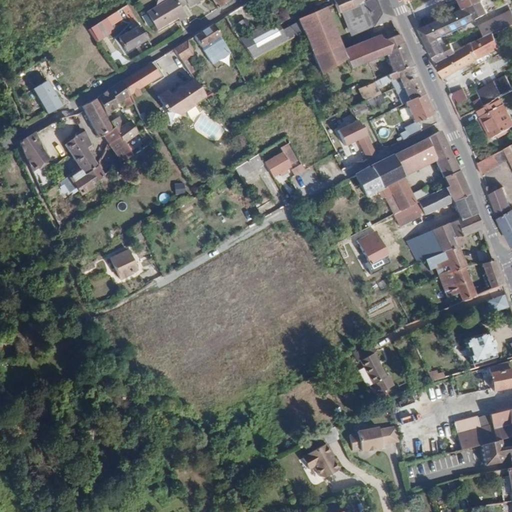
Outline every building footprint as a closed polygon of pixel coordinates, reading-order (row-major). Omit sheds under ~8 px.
[(185,18),(173,0),(165,0),(145,13),(156,31),(177,18),(179,21),(185,18)] [(173,0),(185,18),(179,8),(186,4),(188,7),(200,0),(173,0)] [(227,0),(211,0),(217,9),(228,2),(227,0)] [(369,0),(332,0),(330,1),(332,6),(334,4),(338,13),(343,11),(363,3),(369,0)] [(393,18),(385,0),(369,0),(363,3),(373,26),(393,18)] [(482,1),(481,0),(459,0),(464,9),(464,10),(471,7),(482,1)] [(488,14),(482,1),(471,7),(476,17),(474,18),(476,20),(488,14)] [(363,3),(343,11),(353,35),(373,26),(363,3)] [(476,17),(471,7),(464,10),(464,9),(419,29),(429,50),(442,43),(440,38),(476,20),(474,18),(476,17)] [(303,33),(310,50),(321,75),(345,60),(346,60),(344,55),(325,8),(297,21),(298,23),(303,33)] [(497,16),(498,18),(503,29),(511,24),(511,9),(511,10),(497,16)] [(121,20),(116,12),(105,19),(110,27),(121,20)] [(493,34),(503,29),(498,18),(479,27),(481,30),(484,37),(485,38),(493,34)] [(241,38),(249,34),(241,19),(233,24),(241,38)] [(286,41),(281,33),(274,20),(249,34),(241,38),(239,39),(254,60),(286,41)] [(286,42),(303,33),(298,23),(281,33),(286,41),(286,42)] [(219,36),(212,25),(194,37),(211,66),(230,54),(228,50),(224,43),(219,36)] [(125,52),(146,39),(138,26),(117,39),(125,52)] [(402,42),(399,34),(383,41),(386,49),(402,42)] [(435,63),(442,77),(499,48),(496,42),(493,34),(485,38),(484,37),(455,52),(435,63)] [(382,40),(344,55),(346,60),(345,60),(351,70),(383,56),(385,55),(385,54),(387,53),(386,49),(383,41),(382,40)] [(187,41),(174,49),(182,62),(181,62),(190,74),(194,72),(186,60),(192,56),(191,48),(187,41)] [(397,73),(412,66),(404,46),(402,42),(386,49),(387,53),(385,54),(385,55),(393,73),(396,72),(397,73)] [(429,50),(435,63),(455,52),(451,45),(450,43),(444,44),(442,43),(429,50)] [(162,75),(154,61),(151,63),(159,77),(162,75)] [(125,80),(121,83),(128,97),(133,94),(138,91),(149,83),(159,77),(151,63),(125,80)] [(402,85),(416,78),(414,73),(412,66),(397,73),(396,72),(393,73),(373,82),(376,87),(390,81),(394,88),(395,88),(402,85)] [(33,71),(30,67),(24,71),(27,76),(33,71)] [(498,98),(511,90),(511,77),(508,69),(473,87),(479,98),(483,106),(498,98)] [(159,77),(149,83),(151,86),(164,77),(162,75),(159,77)] [(423,94),(416,78),(402,85),(395,88),(397,92),(404,89),(408,100),(423,94)] [(61,106),(46,80),(31,89),(46,115),(61,106)] [(204,97),(192,80),(180,88),(179,87),(175,90),(175,92),(169,95),(167,91),(157,97),(163,107),(161,108),(164,113),(167,112),(174,110),(181,115),(194,106),(193,104),(204,97)] [(376,87),(373,82),(360,88),(366,100),(379,94),(376,87)] [(127,108),(133,105),(128,97),(121,83),(113,87),(121,102),(123,100),(127,108)] [(112,99),(116,105),(121,102),(113,87),(108,91),(111,97),(112,99)] [(402,104),(405,103),(404,102),(408,100),(404,89),(397,92),(402,104)] [(459,119),(477,109),(483,106),(479,98),(469,104),(461,89),(451,94),(452,96),(450,97),(459,119)] [(103,94),(97,98),(103,113),(107,121),(111,119),(109,115),(107,111),(116,105),(112,99),(111,97),(108,91),(103,94)] [(383,102),(379,94),(366,100),(351,107),(356,116),(383,102)] [(424,96),(423,94),(408,100),(404,102),(405,103),(413,122),(416,121),(420,131),(436,123),(430,109),(424,96)] [(483,106),(477,109),(492,137),(511,125),(511,124),(498,98),(483,106)] [(95,99),(81,106),(83,111),(97,137),(102,135),(108,143),(120,137),(114,128),(112,129),(109,130),(95,99)] [(117,109),(116,105),(107,111),(109,115),(117,109)] [(114,128),(120,137),(124,143),(137,133),(129,121),(119,127),(114,119),(108,122),(112,129),(114,128)] [(356,121),(337,131),(345,147),(357,142),(366,161),(375,156),(360,125),(358,125),(356,121)] [(404,128),(405,131),(408,137),(420,131),(416,121),(413,122),(404,128)] [(85,148),(90,145),(83,131),(77,134),(64,145),(79,167),(81,170),(81,169),(85,175),(97,167),(96,165),(88,153),(85,148)] [(402,141),(408,137),(405,131),(399,134),(402,141)] [(439,131),(424,139),(435,161),(443,178),(459,172),(448,148),(439,131)] [(41,149),(34,133),(22,140),(21,141),(20,142),(19,143),(19,144),(21,148),(27,163),(31,172),(48,160),(41,149)] [(108,143),(121,161),(122,162),(125,160),(131,156),(124,143),(120,137),(108,143)] [(397,152),(390,156),(401,178),(435,161),(424,139),(397,152)] [(282,153),(289,165),(297,160),(287,143),(280,147),(282,153)] [(90,144),(90,145),(85,148),(88,153),(94,150),(90,144)] [(279,172),(285,169),(290,166),(289,165),(282,153),(264,163),(272,176),(279,172)] [(500,163),(495,153),(477,163),(481,173),(500,163)] [(260,161),(256,154),(234,167),(239,176),(244,174),(258,166),(257,163),(260,161)] [(384,159),(369,167),(380,189),(386,186),(393,198),(399,211),(415,203),(411,196),(401,178),(390,156),(384,159)] [(294,175),(304,170),(301,164),(291,169),(294,175)] [(62,180),(64,183),(70,191),(76,187),(70,178),(81,170),(79,167),(62,180)] [(102,176),(97,167),(85,175),(81,169),(81,170),(70,178),(76,187),(81,194),(91,187),(90,185),(102,177),(102,176)] [(360,172),(355,175),(365,196),(380,189),(369,167),(360,172)] [(447,186),(462,179),(459,172),(443,178),(447,186)] [(468,193),(462,179),(447,186),(443,187),(444,188),(451,202),(452,202),(468,193)] [(494,185),(487,188),(497,214),(499,219),(511,243),(511,210),(511,211),(503,187),(497,191),(494,185)] [(386,186),(380,189),(384,198),(387,197),(388,200),(393,198),(386,186)] [(411,196),(415,203),(418,202),(429,196),(426,188),(411,196)] [(444,188),(429,196),(418,202),(423,214),(424,215),(451,202),(444,188)] [(472,204),(468,193),(452,202),(456,211),(472,204)] [(415,203),(399,211),(393,214),(400,226),(423,214),(418,202),(415,203)] [(475,212),(472,204),(456,211),(459,219),(475,212)] [(477,215),(475,212),(459,219),(456,220),(461,235),(462,236),(464,235),(478,229),(482,228),(477,215)] [(456,220),(431,231),(441,252),(457,246),(454,238),(461,235),(456,220)] [(115,239),(110,231),(106,233),(111,241),(115,239)] [(431,231),(406,241),(417,263),(441,253),(441,252),(431,231)] [(387,256),(375,233),(357,243),(369,266),(387,256)] [(462,236),(461,235),(454,238),(457,246),(458,246),(458,247),(467,243),(464,235),(462,236)] [(433,265),(439,278),(463,267),(466,266),(458,247),(458,246),(457,246),(441,252),(441,253),(445,260),(433,265)] [(135,270),(126,250),(109,258),(118,279),(131,273),(130,272),(135,270)] [(496,269),(493,261),(480,263),(484,274),(496,269)] [(450,306),(452,305),(467,298),(475,295),(463,267),(439,278),(450,306)] [(490,289),(501,284),(497,272),(496,269),(484,274),(490,289)] [(490,314),(509,306),(505,293),(486,301),(490,314)] [(466,338),(463,339),(471,364),(495,356),(487,331),(480,333),(478,327),(464,331),(466,338)] [(0,362),(23,355),(18,339),(0,344),(0,362)] [(360,361),(373,354),(376,352),(372,345),(353,355),(357,363),(360,361)] [(385,377),(373,354),(360,361),(377,394),(392,386),(387,376),(385,377)] [(492,366),(487,367),(493,387),(495,393),(511,388),(511,373),(508,361),(492,366)] [(427,373),(431,381),(436,380),(441,379),(440,375),(438,370),(427,373)] [(511,436),(511,408),(489,415),(492,425),(480,429),(478,417),(477,416),(466,419),(469,431),(457,435),(461,450),(469,448),(480,445),(499,440),(511,436)] [(492,425),(489,415),(478,417),(480,429),(492,425)] [(110,428),(103,417),(88,427),(95,438),(110,428)] [(454,422),(457,435),(469,431),(466,419),(454,422)] [(378,431),(357,434),(357,437),(349,438),(352,453),(360,451),(361,454),(368,452),(368,454),(375,452),(375,451),(382,450),(382,447),(399,444),(397,430),(379,433),(378,431)] [(461,450),(457,435),(447,438),(451,452),(461,450)] [(501,448),(499,440),(480,445),(485,465),(499,462),(504,453),(504,452),(502,451),(501,448)] [(324,478),(338,469),(327,450),(328,449),(325,444),(306,454),(307,455),(301,458),(307,469),(313,466),(319,477),(324,478)] [(511,466),(511,446),(501,448),(502,451),(504,452),(508,451),(511,464),(511,467),(511,466)] [(511,494),(511,466),(511,467),(506,468),(506,469),(507,478),(501,479),(502,486),(509,485),(510,493),(511,493),(511,494)] [(501,475),(500,470),(483,473),(483,474),(484,478),(501,475)]
